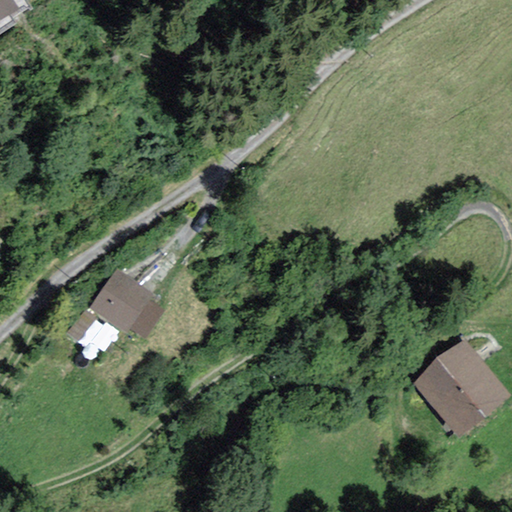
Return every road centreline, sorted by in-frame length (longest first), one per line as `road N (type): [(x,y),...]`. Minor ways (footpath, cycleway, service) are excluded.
road 1 (track): [(400,420),(400,384),(411,367),(504,269),(510,251),(501,217),(471,208),(391,267),(252,349),(98,463),(0,501)]
road 2 (track): [(0,335),(232,159),(328,67),(423,0)]
